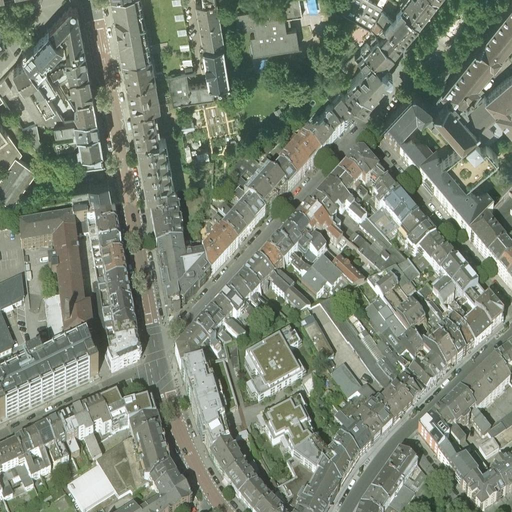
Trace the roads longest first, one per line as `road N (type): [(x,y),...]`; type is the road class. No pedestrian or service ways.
road 1 (tertiary): [(91,0),(154,341)]
road 2 (residential): [(154,341),(177,329),(362,130)]
road 3 (residential): [(362,130),(511,314)]
road 4 (residential): [(0,432),(158,368)]
road 5 (tertiary): [(158,368),(186,446),(224,511)]
road 6 (residential): [(400,437),(511,331)]
